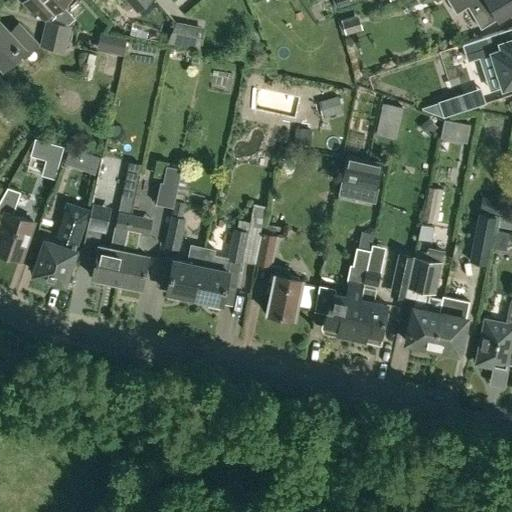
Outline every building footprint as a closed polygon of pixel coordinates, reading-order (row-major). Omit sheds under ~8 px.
[(37,16),(48,19),(51,19),(57,14),(53,10),(64,0),(23,0),(22,2),(37,16)] [(127,0),(138,12),(151,0),(127,0)] [(511,0),(447,0),(455,13),(467,6),(480,28),(498,17),(510,10),(511,14),(511,0)] [(70,25),(51,19),(48,19),(41,45),(64,50),(70,25)] [(352,37),(368,33),(365,19),(349,22),(352,37)] [(24,56),(37,43),(18,23),(10,31),(0,20),(0,63),(3,67),(20,51),(24,56)] [(464,61),(490,53),(501,87),(511,84),(511,39),(507,41),(504,31),(459,45),(464,61)] [(102,80),(103,58),(95,58),(95,80),(102,80)] [(439,102),(422,108),(422,109),(443,116),(468,108),(463,93),(439,101),(439,102)] [(376,133),(395,137),(402,106),(382,102),(376,133)] [(0,134),(8,127),(0,117),(0,134)] [(44,174),(56,178),(60,160),(64,149),(54,146),(37,141),(32,157),(48,161),(44,174)] [(339,191),(352,194),(355,177),(377,182),(380,163),(346,156),(339,191)] [(129,164),(122,194),(134,196),(140,166),(129,164)] [(181,167),(166,164),(162,180),(160,180),(155,202),(172,206),(181,167)] [(22,190),(9,185),(0,200),(0,211),(5,213),(0,227),(0,254),(7,257),(12,254),(20,257),(34,220),(13,212),(22,190)] [(430,187),(423,218),(436,221),(442,190),(430,187)] [(119,211),(130,213),(134,196),(122,194),(119,211)] [(62,240),(60,245),(45,240),(34,271),(37,273),(36,277),(47,281),(48,277),(63,282),(89,209),(67,201),(54,237),(62,240)] [(118,211),(110,247),(99,244),(101,230),(87,227),(83,247),(97,250),(91,275),(116,280),(123,249),(130,213),(119,211),(118,211)] [(477,212),(468,259),(484,262),(494,216),(477,212)] [(142,216),(130,213),(123,249),(116,280),(141,286),(147,255),(135,252),(142,216)] [(186,218),(171,215),(165,246),(179,249),(186,218)] [(221,302),(225,284),(236,286),(241,262),(247,231),(234,228),(228,256),(214,254),(215,249),(204,246),(203,251),(194,297),(221,302)] [(278,235),(262,232),(255,263),(271,266),(278,235)] [(353,335),(354,329),(367,267),(370,251),(357,248),(351,278),(349,278),(346,295),(334,292),(332,303),(328,302),(323,327),(325,330),(353,335)] [(194,297),(203,251),(191,249),(188,262),(173,258),(166,291),(194,297)] [(409,276),(413,256),(400,254),(396,274),(409,276)] [(414,255),(413,256),(409,276),(419,278),(417,288),(435,292),(441,261),(414,255)] [(294,317),(302,278),(287,275),(288,267),(276,264),(266,311),(294,317)] [(367,267),(354,329),(353,335),(379,341),(387,303),(374,300),(380,270),(367,267)] [(431,349),(442,298),(430,295),(417,292),(414,306),(413,306),(406,340),(421,343),(423,347),(431,349)] [(442,294),(442,298),(431,349),(440,351),(444,348),(459,351),(469,300),(442,294)] [(507,356),(511,356),(511,297),(510,297),(505,323),(485,319),(476,362),(492,365),(493,360),(499,361),(507,356)]
